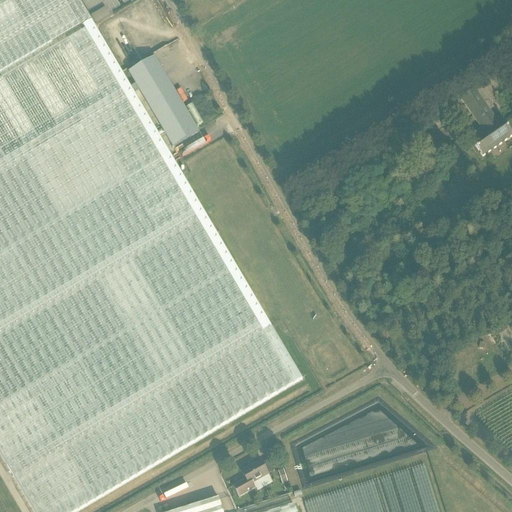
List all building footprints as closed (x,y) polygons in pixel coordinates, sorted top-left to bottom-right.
[(0,0),(0,74),(82,27),(91,22),(92,21),(84,6),(79,0),(0,0)] [(110,17),(105,9),(91,17),(96,25),(110,17)] [(82,27),(84,30),(0,79),(0,454),(33,511),(77,511),(302,380),(170,156),(91,22),(82,27)] [(190,138),(187,133),(191,131),(195,128),(154,58),(128,74),(134,86),(131,88),(134,93),(138,91),(172,149),(190,138)] [(469,138),(482,157),(511,136),(511,135),(499,117),(495,119),(474,90),(460,100),(481,129),(469,138)] [(245,480),(232,487),(239,499),(255,489),(253,485),(268,476),(260,462),(241,472),(245,480)] [(287,482),(283,470),(278,472),(282,484),(287,482)] [(295,511),(294,506),(273,511),(222,511),(218,499),(176,511),(295,511)]
